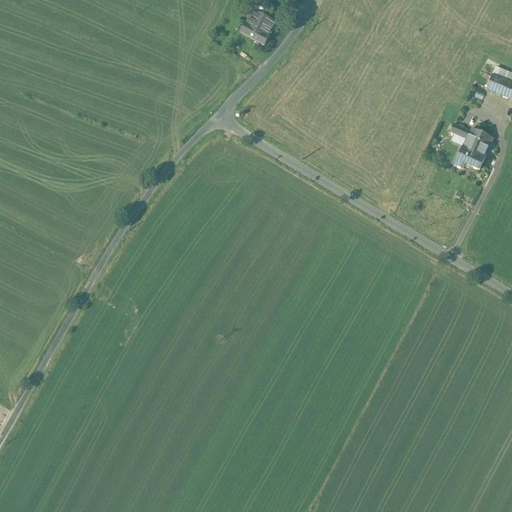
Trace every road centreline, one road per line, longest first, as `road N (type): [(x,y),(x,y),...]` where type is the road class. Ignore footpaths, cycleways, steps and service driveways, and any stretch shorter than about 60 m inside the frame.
road 1 (unclassified): [(0,446),(132,214),(222,113)]
road 2 (unclassified): [(511,296),(253,140),(222,113)]
road 3 (unclassified): [(222,113),(281,53),(311,0)]
